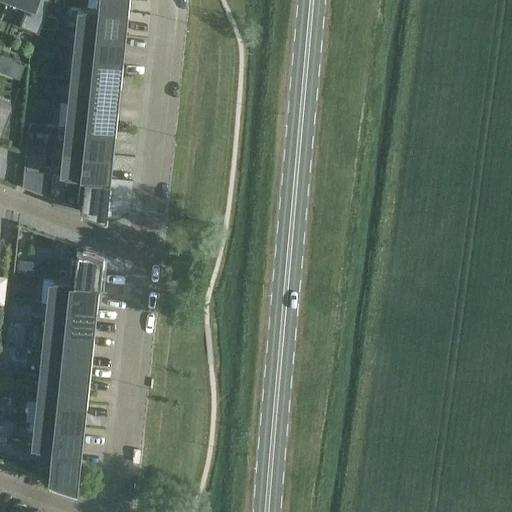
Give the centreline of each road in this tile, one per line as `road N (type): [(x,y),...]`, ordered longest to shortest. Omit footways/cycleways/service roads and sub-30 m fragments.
road 1 (primary): [(266,511),(311,0)]
road 2 (residential): [(115,511),(142,248)]
road 3 (residential): [(142,248),(171,0)]
road 4 (residential): [(0,193),(142,248)]
